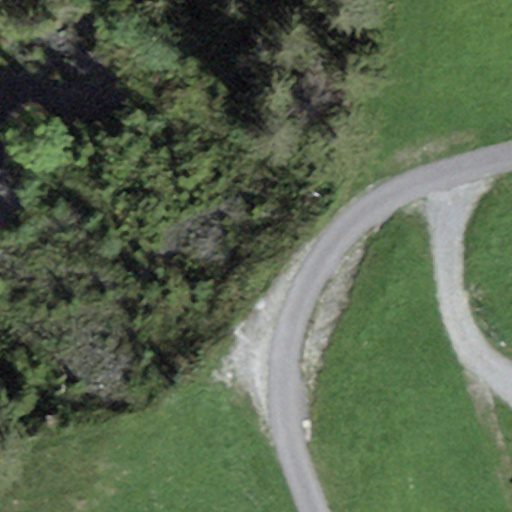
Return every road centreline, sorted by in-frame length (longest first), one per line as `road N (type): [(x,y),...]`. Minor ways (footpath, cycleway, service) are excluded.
road 1 (track): [(511,157),(372,206),(295,282),(276,317),(274,399),(313,511)]
road 2 (track): [(511,380),(483,362),(455,313),(444,175)]
